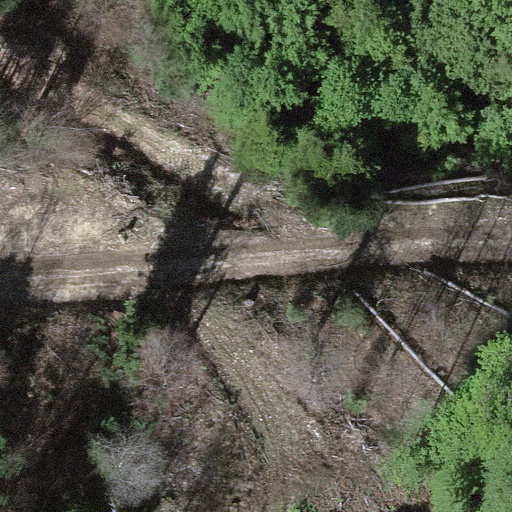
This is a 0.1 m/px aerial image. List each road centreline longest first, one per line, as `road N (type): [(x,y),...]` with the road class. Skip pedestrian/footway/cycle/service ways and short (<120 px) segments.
road 1 (track): [(511,245),(436,241),(0,270)]
road 2 (track): [(0,76),(333,253)]
